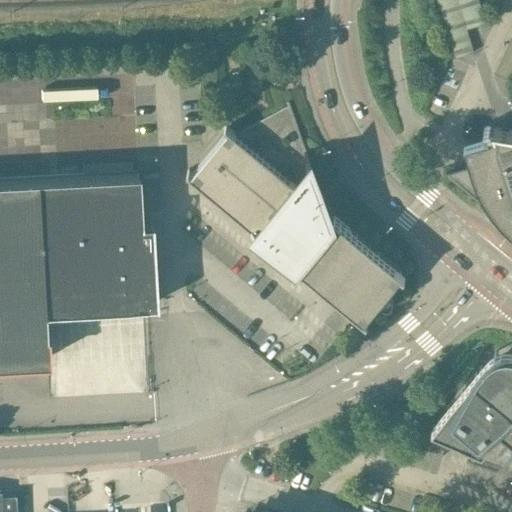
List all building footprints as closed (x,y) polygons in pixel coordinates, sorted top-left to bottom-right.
[(479,0),(436,0),(455,59),(474,52),(467,29),(487,23),(479,0)] [(511,32),(494,73),(511,80),(511,32)] [(405,274),(379,253),(333,215),(332,217),(317,204),(322,198),(288,101),(286,102),(287,105),(234,132),(225,125),(223,126),(226,129),(190,172),(188,170),(186,171),(280,249),(281,247),(285,250),(284,251),(284,252),(284,253),(285,255),(285,256),(286,257),(287,257),(288,258),(289,258),(291,258),(292,257),(293,256),(296,259),(294,261),(366,320),(367,319),(364,316),(378,300),(400,273),(403,276),(405,274)] [(511,130),(493,127),(494,131),(471,138),(474,149),(478,162),(445,172),(511,227),(511,130)] [(139,232),(136,172),(0,179),(0,362),(45,360),(42,300),(141,294),(141,304),(154,304),(149,221),(148,221),(148,231),(139,232)] [(511,347),(509,347),(506,347),(503,347),(500,348),(497,349),(495,350),(492,351),(490,353),(488,355),(475,370),(475,371),(475,372),(432,424),(440,427),(442,427),(483,445),(500,424),(511,433),(511,347)] [(15,511),(14,494),(0,494),(0,511),(15,511)]
